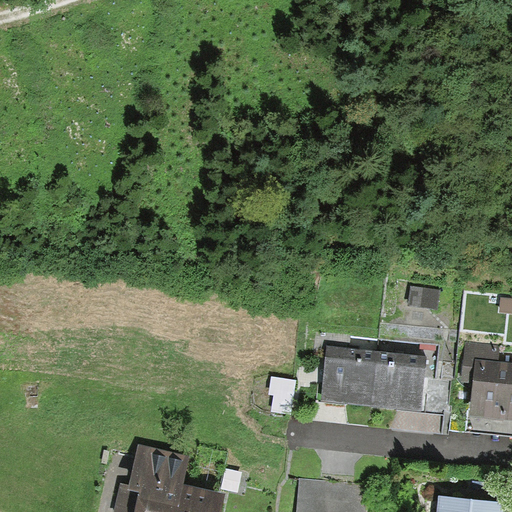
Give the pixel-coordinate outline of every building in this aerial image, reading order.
[(440,289),(411,286),(408,306),(438,309),(440,289)] [(511,298),(500,297),(499,313),(511,313),(511,298)] [(500,345),(465,342),(461,382),(473,383),(470,417),(511,420),(511,362),(498,361),(500,345)] [(371,407),(377,351),(327,345),(320,401),(371,407)] [(427,356),(377,351),(371,407),(421,412),(425,378),(427,356)] [(292,377),(275,374),(270,405),(287,407),(292,377)] [(190,455),(138,443),(129,484),(120,483),(113,511),(221,511),(226,494),(184,484),(190,455)] [(367,511),(369,483),(299,478),(295,511),(367,511)] [(501,511),(503,502),(438,496),(436,511),(501,511)]
